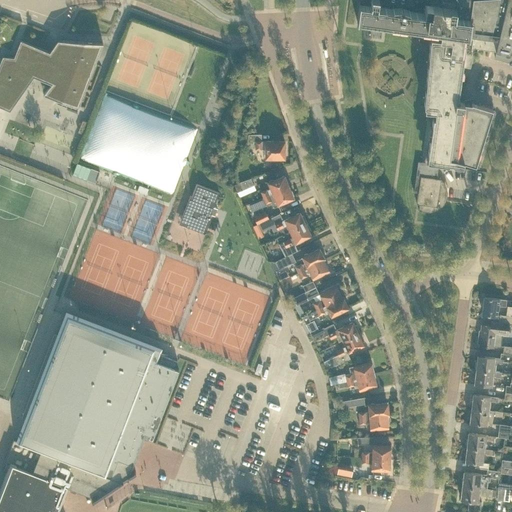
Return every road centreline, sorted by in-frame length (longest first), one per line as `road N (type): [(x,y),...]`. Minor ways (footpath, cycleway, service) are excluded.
road 1 (residential): [(402,511),(399,366),(288,107),(270,27),(302,22)]
road 2 (residential): [(377,511),(154,459),(134,490),(91,511)]
road 3 (tertiary): [(397,296),(324,134),(302,22)]
road 4 (tertiary): [(427,511),(431,432),(423,372),(397,296)]
road 5 (residential): [(447,421),(467,273)]
road 6 (unclassified): [(467,273),(511,145)]
